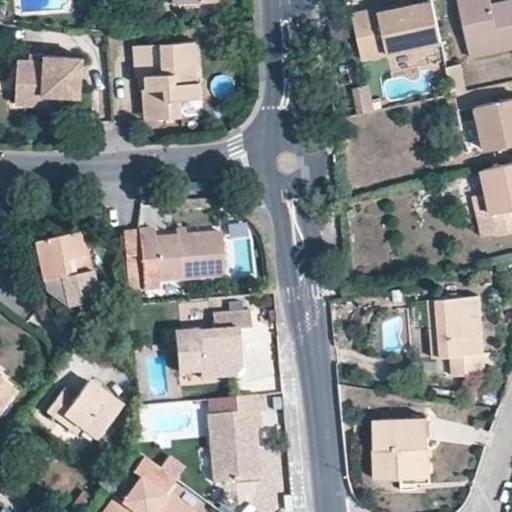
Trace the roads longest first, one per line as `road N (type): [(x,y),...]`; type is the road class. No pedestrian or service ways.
road 1 (tertiary): [(288,166),(330,511)]
road 2 (residential): [(23,172),(288,166)]
road 3 (tertiary): [(284,0),(288,166)]
